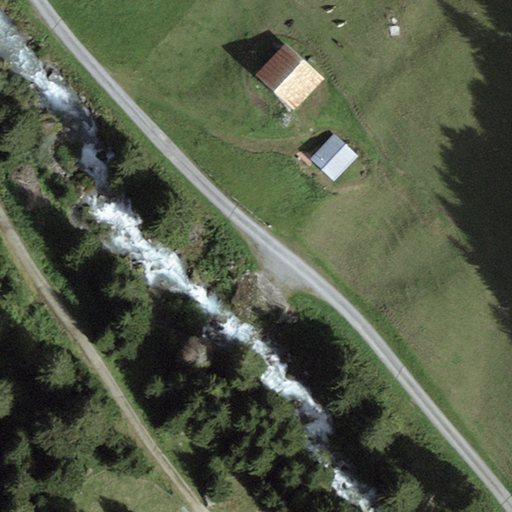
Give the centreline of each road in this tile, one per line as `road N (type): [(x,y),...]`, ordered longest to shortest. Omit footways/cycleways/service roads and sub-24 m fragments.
road 1 (track): [(62,0),(360,315),(511,498)]
road 2 (track): [(0,140),(151,402),(239,511)]
